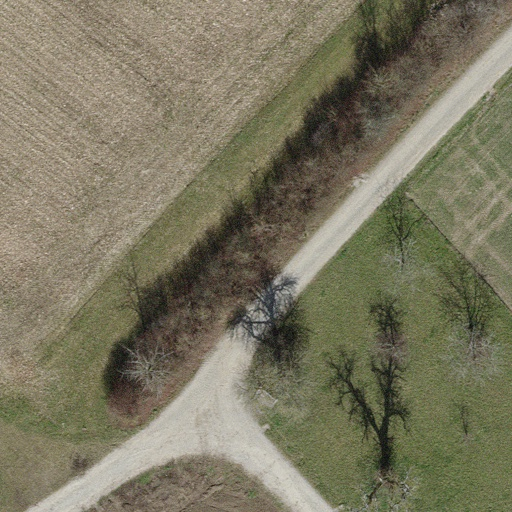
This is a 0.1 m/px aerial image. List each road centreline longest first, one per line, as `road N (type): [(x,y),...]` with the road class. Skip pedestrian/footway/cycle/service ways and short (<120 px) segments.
road 1 (track): [(209,387),(399,161),(511,42)]
road 2 (track): [(51,511),(209,387)]
road 3 (track): [(209,387),(317,511)]
